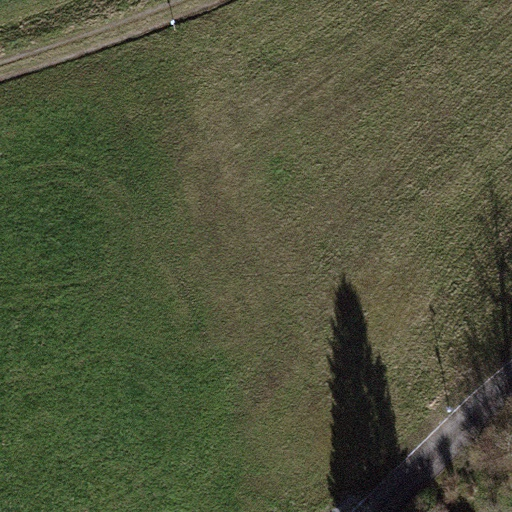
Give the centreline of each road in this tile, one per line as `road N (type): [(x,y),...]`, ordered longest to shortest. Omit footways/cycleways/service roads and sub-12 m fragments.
road 1 (track): [(0,71),(144,29),(201,0)]
road 2 (residential): [(405,511),(511,412)]
